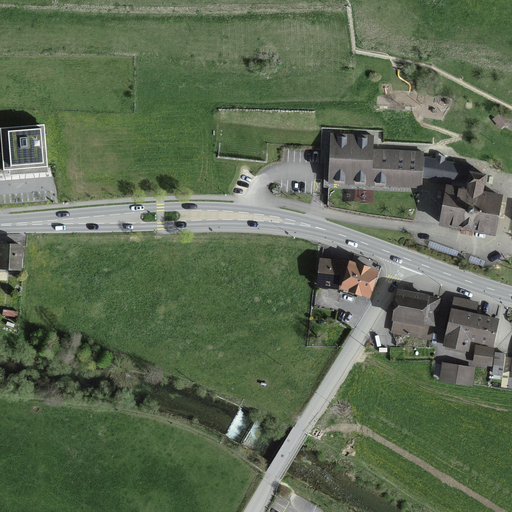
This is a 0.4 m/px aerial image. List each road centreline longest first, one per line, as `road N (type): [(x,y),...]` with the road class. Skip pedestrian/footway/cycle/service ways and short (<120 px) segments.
road 1 (primary): [(406,258),(257,216),(0,224)]
road 2 (residential): [(256,511),(406,258)]
